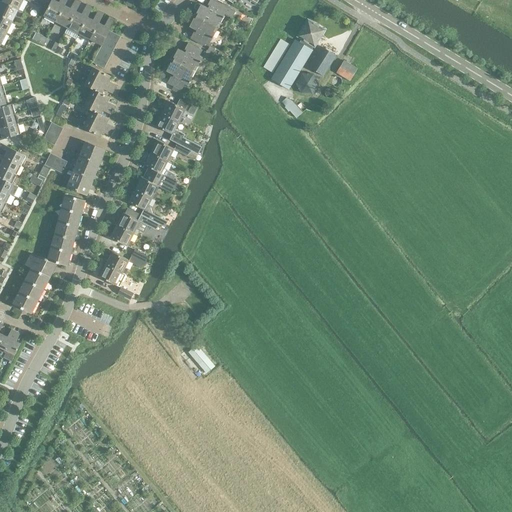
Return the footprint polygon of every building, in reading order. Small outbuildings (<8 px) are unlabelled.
[(19,10),(2,2),(0,0),(0,15),(13,22),(19,10)] [(3,0),(2,2),(19,10),(23,0),(3,0)] [(48,0),(41,0),(38,5),(44,8),(48,0)] [(52,0),(44,15),(56,21),(65,5),(67,0),(60,0),(59,2),(55,0),(52,0)] [(65,5),(56,21),(68,27),(76,11),(81,1),(78,0),(74,0),(71,8),(65,5)] [(196,9),(198,10),(195,15),(218,27),(225,14),(232,18),(235,11),(228,7),(227,5),(224,3),(221,4),(214,0),(210,0),(208,5),(209,6),(208,8),(199,3),(198,3),(197,3),(197,4),(196,4),(195,5),(195,6),(195,7),(195,8),(196,9)] [(68,27),(79,33),(88,17),(92,7),(87,4),(82,14),(76,11),(68,27)] [(91,39),(99,23),(104,13),(98,10),(93,20),(88,17),(79,33),(91,39)] [(0,29),(7,33),(13,22),(0,15),(0,29)] [(218,27),(195,15),(190,25),(197,29),(196,32),(195,31),(191,38),(205,45),(209,39),(212,40),(218,27)] [(99,23),(91,39),(102,45),(104,41),(106,35),(109,30),(115,19),(110,16),(105,26),(99,23)] [(295,40),(271,78),(288,89),(312,51),(311,50),(313,46),(314,47),(325,30),(308,19),(298,36),(301,39),(299,42),(295,40)] [(109,30),(106,35),(118,41),(121,36),(109,30)] [(106,35),(104,41),(115,47),(118,41),(106,35)] [(271,74),(289,44),(280,39),(263,68),(271,74)] [(102,45),(101,46),(112,52),(115,47),(104,41),(102,45)] [(178,49),(173,59),(195,71),(202,58),(199,56),(202,51),(188,43),(185,49),(186,50),(185,52),(178,49)] [(101,46),(98,51),(110,57),(112,52),(101,46)] [(323,76),(336,55),(322,46),(309,67),(323,76)] [(98,51),(96,57),(107,63),(110,57),(98,51)] [(104,68),(107,63),(96,57),(93,63),(104,68)] [(195,71),(173,59),(167,70),(174,74),(172,76),(171,75),(167,82),(174,85),(172,89),(180,93),(185,84),(188,85),(195,71)] [(350,80),(358,68),(344,60),(337,72),(350,80)] [(92,68),(89,76),(114,89),(116,84),(108,80),(111,75),(91,65),(90,67),(92,68)] [(82,83),(90,87),(90,86),(102,92),(104,89),(112,93),(114,89),(89,76),(85,83),(83,82),(82,83)] [(110,96),(102,92),(90,86),(90,87),(89,89),(92,90),(88,97),(113,109),(115,105),(107,101),(110,96)] [(88,97),(85,104),(84,105),(101,114),(103,110),(111,114),(113,109),(88,97)] [(288,97),(281,102),(285,107),(284,107),(288,112),(290,111),(296,119),(302,113),(288,97)] [(167,99),(162,109),(183,120),(184,118),(182,117),(186,109),(188,111),(192,104),(180,98),(177,104),(167,99)] [(90,111),(87,118),(112,131),(115,127),(107,123),(109,118),(101,114),(84,105),(85,104),(82,103),(81,105),(89,108),(88,110),(90,111)] [(0,117),(13,114),(10,104),(7,105),(0,106),(0,117)] [(183,120),(162,109),(154,123),(175,135),(178,130),(175,129),(179,122),(182,123),(183,120)] [(0,128),(16,124),(13,114),(0,117),(0,128)] [(112,131),(87,118),(83,125),(81,124),(80,126),(100,136),(102,131),(110,135),(112,131)] [(52,122),(49,128),(60,133),(63,127),(52,122)] [(16,124),(0,128),(0,133),(1,133),(3,139),(21,133),(18,124),(16,124)] [(49,128),(46,133),(57,139),(60,133),(49,128)] [(55,144),(57,139),(46,133),(43,139),(55,144)] [(182,138),(179,144),(191,151),(192,144),(182,138)] [(156,139),(149,151),(168,161),(170,162),(173,158),(170,156),(174,149),(156,139)] [(85,141),(79,156),(100,164),(106,149),(85,141)] [(0,147),(6,150),(4,156),(20,164),(24,155),(1,143),(0,144),(0,147)] [(186,155),(191,151),(179,144),(176,150),(186,155)] [(161,180),(164,174),(167,170),(164,168),(168,161),(149,151),(145,159),(144,158),(141,163),(147,166),(144,171),(161,180)] [(51,166),(56,155),(50,152),(45,164),(51,166)] [(20,164),(4,156),(0,153),(0,158),(2,160),(0,163),(0,165),(15,173),(20,164)] [(62,158),(56,155),(51,166),(56,169),(62,158)] [(79,156),(73,171),(93,179),(100,164),(79,156)] [(62,158),(56,169),(62,172),(67,161),(62,158)] [(0,175),(11,181),(15,173),(0,165),(0,175)] [(93,179),(73,171),(67,187),(87,195),(93,179)] [(144,171),(141,177),(139,176),(133,188),(152,198),(155,199),(157,194),(155,193),(158,186),(161,180),(144,171)] [(177,181),(164,174),(161,180),(175,188),(177,181)] [(0,188),(9,193),(14,183),(11,181),(0,175),(0,188)] [(171,192),(175,188),(161,180),(158,186),(171,192)] [(0,200),(4,202),(6,203),(11,194),(9,193),(0,188),(0,200)] [(150,208),(151,207),(148,205),(152,198),(133,188),(127,201),(142,208),(139,213),(149,218),(152,213),(150,208)] [(50,260),(55,262),(67,265),(86,200),(68,195),(50,260)] [(140,221),(146,224),(149,218),(139,213),(136,219),(122,211),(115,223),(134,233),(136,235),(139,229),(137,228),(140,221)] [(149,218),(160,224),(165,227),(168,221),(152,213),(149,218)] [(155,229),(160,224),(149,218),(146,224),(155,229)] [(134,233),(115,223),(109,236),(130,247),(133,242),(130,240),(134,233)] [(104,263),(122,272),(125,273),(127,268),(125,267),(129,259),(110,250),(104,263)] [(137,250),(134,256),(146,262),(148,255),(137,250)] [(51,269),(55,262),(50,260),(47,259),(47,258),(31,254),(26,264),(34,269),(15,304),(32,313),(54,270),(51,269)] [(142,267),(146,262),(134,256),(131,261),(142,267)] [(122,272),(104,263),(97,275),(118,285),(121,280),(119,279),(122,272)] [(130,299),(134,293),(121,287),(118,293),(130,299)] [(3,334),(0,340),(0,353),(3,355),(16,330),(12,328),(8,336),(3,334)] [(9,361),(11,362),(21,343),(16,341),(20,332),(16,330),(3,355),(10,359),(9,361)] [(199,363),(206,357),(196,345),(189,351),(199,363)]
